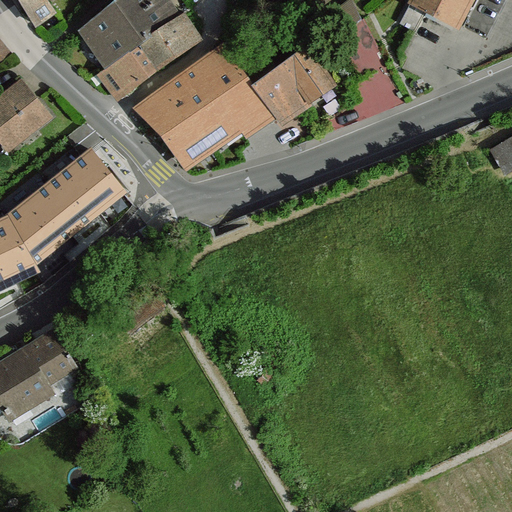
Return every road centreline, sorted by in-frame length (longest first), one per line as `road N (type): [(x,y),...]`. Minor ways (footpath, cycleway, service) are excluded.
road 1 (tertiary): [(511,80),(262,181),(187,200)]
road 2 (tertiary): [(187,200),(158,209),(75,287),(0,332)]
road 3 (track): [(295,511),(212,372)]
road 4 (residential): [(108,119),(0,6)]
road 5 (residential): [(108,119),(209,44)]
